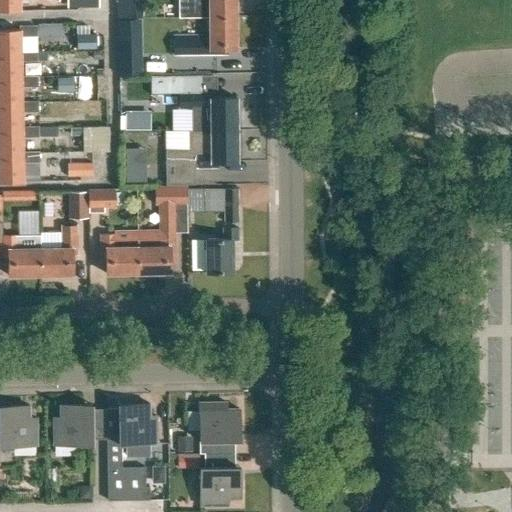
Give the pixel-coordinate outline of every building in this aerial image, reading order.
[(0,0),(0,12),(20,12),(19,0),(0,0)] [(116,0),(117,18),(142,17),(141,0),(116,0)] [(207,0),(207,17),(235,17),(234,0),(207,0)] [(207,35),(173,36),(173,55),(191,54),(191,72),(215,72),(215,54),(215,49),(235,49),(235,17),(207,17),(207,35)] [(91,27),(92,51),(104,51),(104,27),(91,27)] [(20,31),(0,31),(0,55),(20,56),(20,53),(20,37),(36,37),(36,28),(20,29),(20,31)] [(118,41),(118,74),(139,74),(139,41),(118,41)] [(20,56),(0,55),(0,81),(20,81),(20,78),(20,62),(36,62),(36,53),(20,53),(20,56)] [(201,76),(179,76),(179,108),(208,108),(208,130),(236,130),(235,97),(216,98),(216,93),(201,93),(201,76)] [(21,87),(37,87),(37,78),(20,78),(20,81),(0,81),(0,106),(21,106),(21,103),(21,87)] [(0,131),(21,131),(21,128),(21,113),(38,112),(38,103),(21,103),(21,106),(0,106),(0,131)] [(21,128),(21,131),(0,131),(0,156),(22,156),(22,153),(22,137),(38,137),(38,128),(21,128)] [(236,130),(208,130),(188,130),(188,148),(165,148),(165,184),(194,184),(194,167),(196,166),(196,168),(217,167),(217,162),(236,162),(236,130)] [(22,156),(0,156),(0,182),(23,182),(22,163),(39,162),(39,153),(22,153),(22,156)] [(70,165),(70,178),(104,178),(104,165),(70,165)] [(186,185),(154,186),(154,205),(159,205),(159,230),(137,230),(138,247),(138,274),(171,273),(170,253),(175,253),(174,204),(186,204),(186,185)] [(88,189),(88,191),(88,208),(114,207),(114,189),(88,189)] [(2,191),(2,200),(35,200),(35,191),(2,191)] [(67,191),(67,219),(87,218),(87,191),(67,191)] [(36,233),(36,210),(16,210),(16,233),(36,233)] [(39,248),(40,275),(72,275),(71,255),(76,255),(76,227),(61,227),(61,248),(39,248)] [(223,239),(205,239),(206,272),(232,272),(232,239),(237,239),(237,228),(223,228),(223,239)] [(138,274),(138,247),(137,230),(114,231),(114,234),(99,234),(100,255),(106,254),(106,274),(138,274)] [(40,236),(1,236),(2,256),(8,256),(8,276),(40,275),(39,248),(40,248),(40,236)] [(226,402),(198,403),(199,454),(204,454),(234,454),(234,441),(239,440),(239,409),(226,409),(226,402)] [(104,409),(105,440),(118,439),(118,444),(126,444),(126,457),(149,457),(149,444),(156,443),(156,416),(149,416),(149,403),(117,404),(117,409),(104,409)] [(91,404),(60,405),(60,418),(53,418),(54,445),(92,445),(92,440),(105,440),(104,409),(91,409),(91,404)] [(0,446),(36,445),(36,418),(29,418),(29,405),(0,405),(0,446)] [(234,454),(204,454),(204,467),(199,467),(200,505),(227,505),(227,498),(240,498),(239,467),(235,467),(234,454)] [(109,479),(109,500),(166,500),(166,486),(144,486),(144,479),(109,479)] [(79,486),(79,499),(92,499),(92,486),(79,486)]
